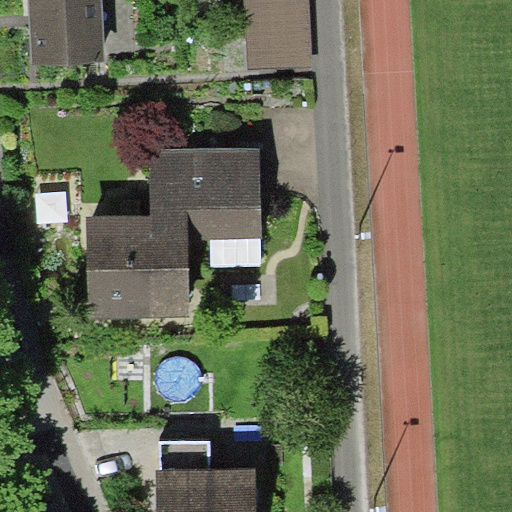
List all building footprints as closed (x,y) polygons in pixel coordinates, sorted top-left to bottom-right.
[(101,0),(45,0),(29,1),(30,21),(33,65),(105,62),(101,0)] [(244,0),(248,69),(311,67),(307,0),(244,0)] [(149,150),(151,211),(188,211),(188,239),(212,239),(261,238),(261,180),(260,147),(149,150)] [(151,215),(86,216),(87,257),(89,318),(190,316),(188,239),(188,211),(151,211),(151,215)] [(262,265),(261,238),(212,239),(212,265),(262,265)] [(161,441),(161,468),(211,468),(211,440),(161,441)] [(161,468),(155,468),(155,493),(155,511),(255,511),(255,467),(211,468),(161,468)]
